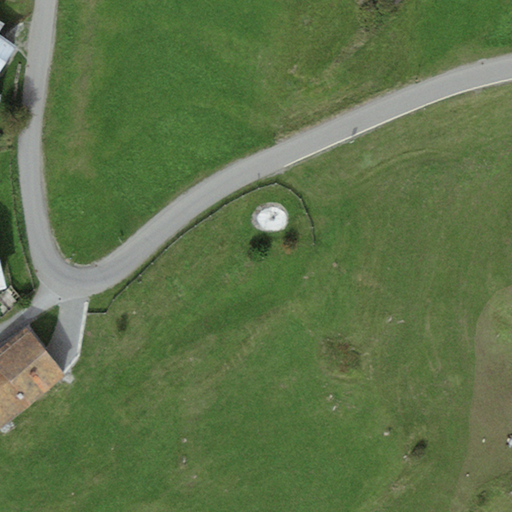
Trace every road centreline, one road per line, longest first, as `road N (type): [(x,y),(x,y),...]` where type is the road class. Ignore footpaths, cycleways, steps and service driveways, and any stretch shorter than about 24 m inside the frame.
road 1 (unclassified): [(511,67),(405,99),(242,172),(107,275),(79,284),(58,279)]
road 2 (unclassified): [(58,279),(40,251),(29,168),(45,0)]
